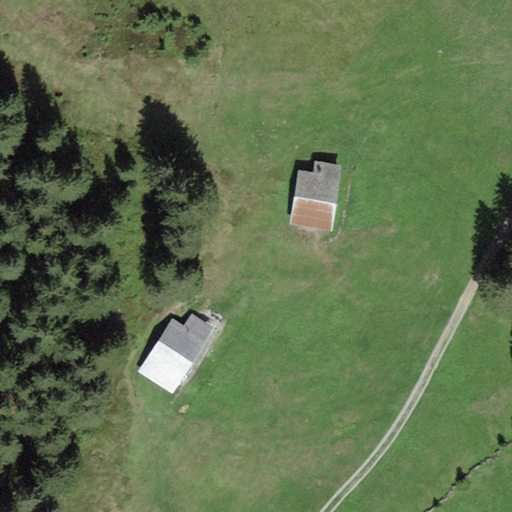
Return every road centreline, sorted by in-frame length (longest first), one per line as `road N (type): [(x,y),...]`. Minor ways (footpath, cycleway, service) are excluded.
road 1 (track): [(326,511),(393,432),(511,219)]
road 2 (track): [(341,219),(355,150),(375,108),(511,59)]
